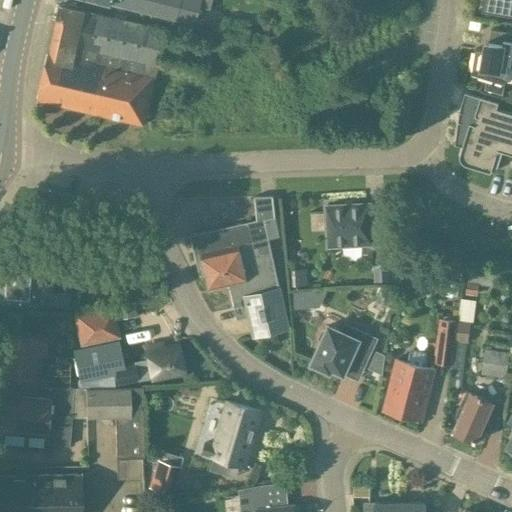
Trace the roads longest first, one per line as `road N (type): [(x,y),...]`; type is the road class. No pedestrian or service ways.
road 1 (unclassified): [(356,422),(224,349),(192,308),(158,232),(150,165)]
road 2 (residential): [(150,165),(417,152)]
road 3 (unclassified): [(511,493),(356,422)]
road 4 (residential): [(417,152),(431,130),(450,0)]
road 5 (unclassified): [(150,165),(2,147)]
road 6 (secondary): [(2,147),(26,0)]
